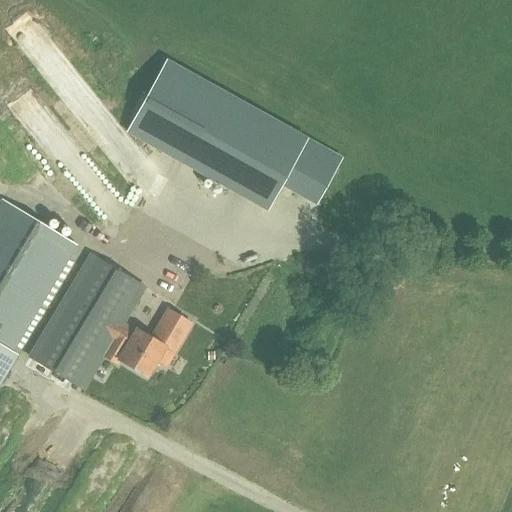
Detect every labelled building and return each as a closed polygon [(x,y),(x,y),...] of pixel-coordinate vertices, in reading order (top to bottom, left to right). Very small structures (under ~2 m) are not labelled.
[(321,194),(340,159),(166,62),(150,92),(128,131),(267,209),(286,174),(315,191),(321,194)] [(141,72),(116,110),(127,117),(153,80),(141,72)] [(0,345),(11,352),(75,245),(2,202),(0,204),(0,345)] [(83,389),(103,355),(117,364),(119,360),(147,377),(156,362),(165,367),(191,323),(168,309),(151,338),(137,329),(136,331),(123,324),(145,287),(91,255),(30,357),(83,389)] [(0,376),(14,354),(11,352),(0,345),(0,376)]
